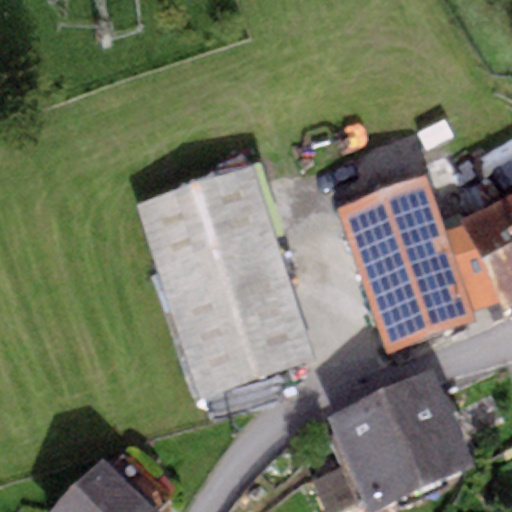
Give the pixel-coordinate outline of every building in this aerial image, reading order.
[(252,182),(135,220),(197,413),(314,375),(252,182)] [(425,202),(336,232),(385,375),(473,346),(467,326),(442,252),(425,202)] [(511,220),(459,247),(495,319),(504,338),(511,334),(511,220)] [(495,319),(459,247),(442,252),(467,326),(495,319)] [(434,396),(325,443),(339,476),(312,488),(322,511),(435,511),(476,495),(434,396)] [(134,511),(104,481),(72,511),(134,511)]
